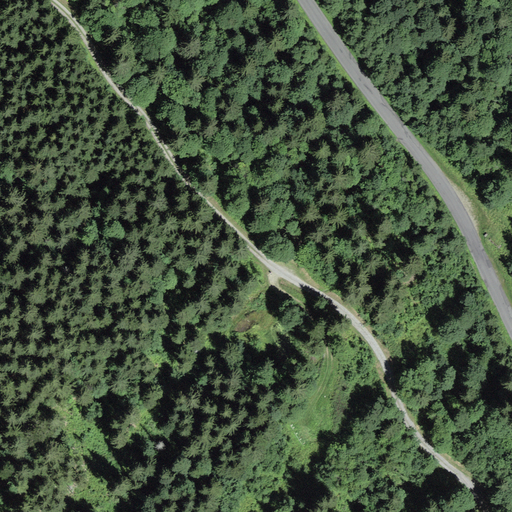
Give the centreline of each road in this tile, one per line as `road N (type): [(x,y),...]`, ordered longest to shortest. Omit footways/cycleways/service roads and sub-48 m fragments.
road 1 (track): [(486,511),(412,429),(378,349),(355,320),(275,270),(213,211),(69,15),(49,0)]
road 2 (tertiary): [(511,325),(446,192),(305,0)]
road 3 (track): [(313,402),(327,370),(323,333),(276,286),(275,270)]
